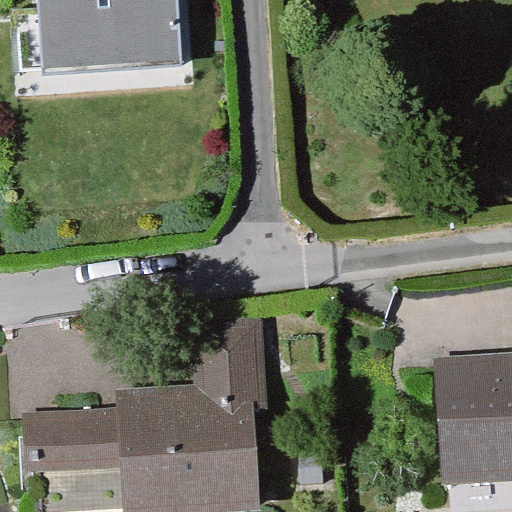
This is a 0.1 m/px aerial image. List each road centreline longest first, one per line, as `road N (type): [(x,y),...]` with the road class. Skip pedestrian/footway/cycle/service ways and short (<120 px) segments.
road 1 (residential): [(251,0),(262,266)]
road 2 (residential): [(0,299),(262,266)]
road 3 (residential): [(262,266),(330,269),(511,246)]
